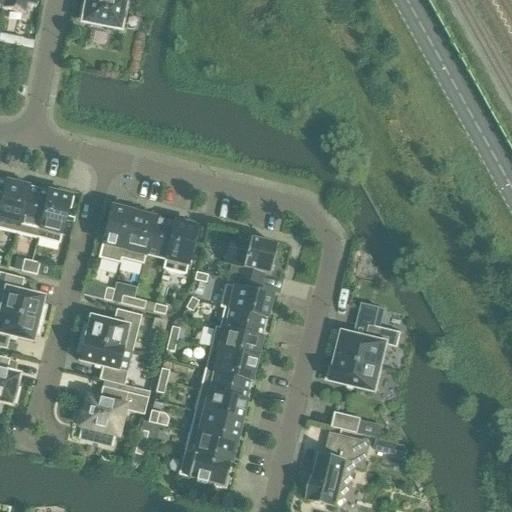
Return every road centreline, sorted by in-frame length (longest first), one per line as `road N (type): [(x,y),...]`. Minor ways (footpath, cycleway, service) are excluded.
road 1 (residential): [(271,511),(335,250),(302,207),(108,159)]
road 2 (residential): [(108,159),(38,417)]
road 3 (tertiary): [(406,0),(511,186)]
road 4 (residential): [(56,0),(30,140)]
